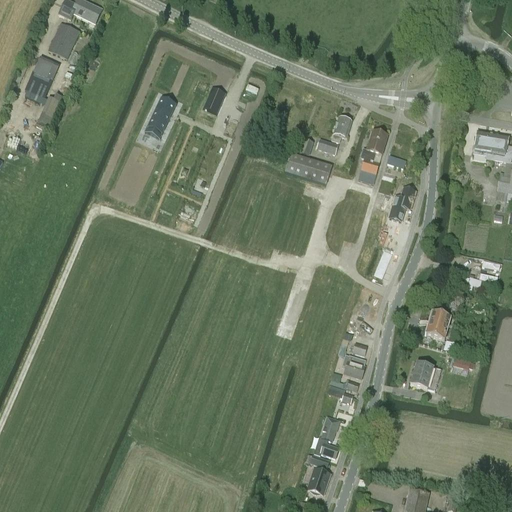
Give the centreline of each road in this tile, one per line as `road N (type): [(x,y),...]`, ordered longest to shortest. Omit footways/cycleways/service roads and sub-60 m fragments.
road 1 (track): [(399,299),(332,261),(263,265),(107,211),(92,214),(0,431)]
road 2 (tertiary): [(436,102),(427,222),(388,326),(337,511)]
road 3 (tertiary): [(436,102),(336,87),(141,0)]
